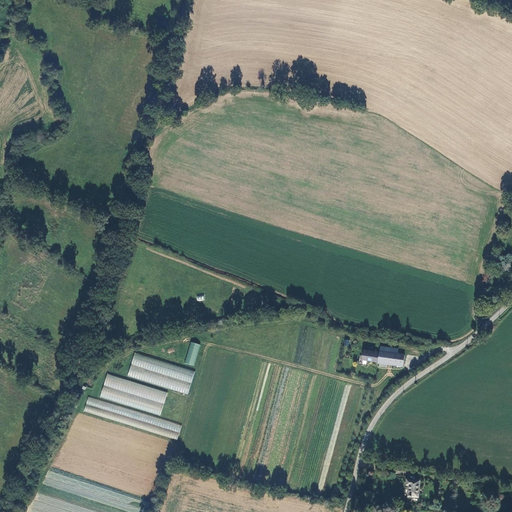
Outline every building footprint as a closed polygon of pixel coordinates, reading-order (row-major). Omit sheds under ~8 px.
[(195,366),(201,346),(191,342),(185,363),(195,366)] [(381,346),(380,351),(379,362),(402,366),(404,355),(390,353),(391,348),(381,346)] [(380,351),(364,349),(363,360),(379,362),(380,351)] [(129,376),(189,395),(196,372),(135,353),(129,376)] [(161,416),(168,393),(108,374),(101,397),(161,416)] [(177,445),(183,426),(160,419),(100,401),(88,397),(83,416),(177,445)] [(406,479),(406,484),(409,485),(408,496),(418,498),(420,481),(406,479)]
